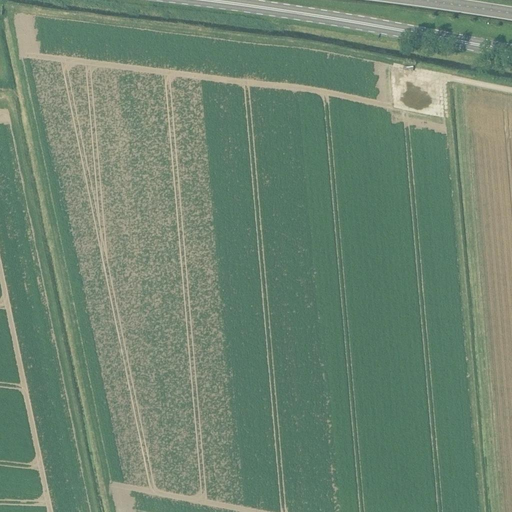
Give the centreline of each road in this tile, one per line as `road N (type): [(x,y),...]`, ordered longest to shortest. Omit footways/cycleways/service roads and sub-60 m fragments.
road 1 (track): [(458,80),(495,511)]
road 2 (track): [(0,100),(10,108),(94,511)]
road 3 (primary): [(511,52),(199,0)]
road 4 (track): [(511,91),(391,67)]
